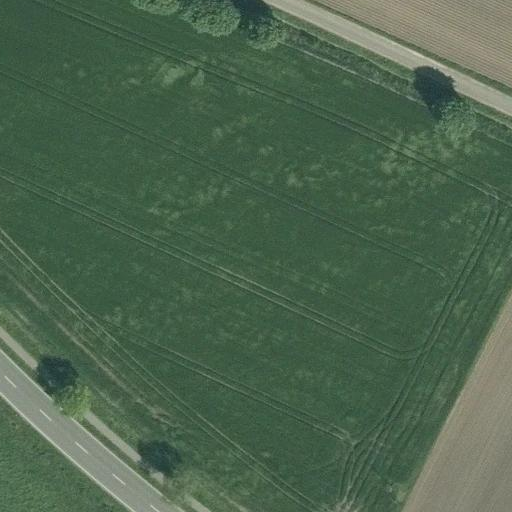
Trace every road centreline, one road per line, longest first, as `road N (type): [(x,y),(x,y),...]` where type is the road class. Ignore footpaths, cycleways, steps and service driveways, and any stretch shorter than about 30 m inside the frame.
road 1 (residential): [(511,112),(260,0)]
road 2 (secondary): [(158,511),(0,371)]
